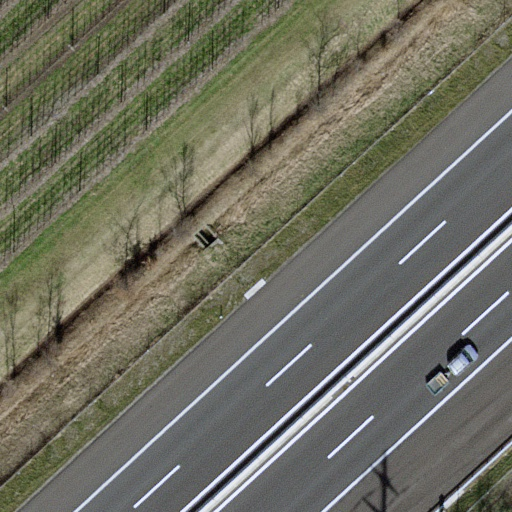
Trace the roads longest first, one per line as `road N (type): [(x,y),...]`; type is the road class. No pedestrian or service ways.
road 1 (motorway): [(511,158),(127,511)]
road 2 (motorway): [(270,511),(511,289)]
